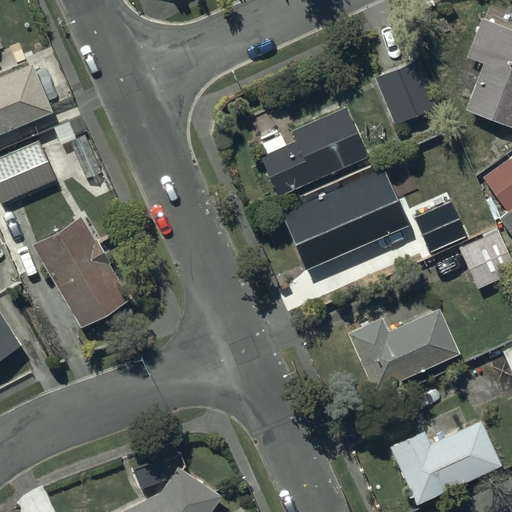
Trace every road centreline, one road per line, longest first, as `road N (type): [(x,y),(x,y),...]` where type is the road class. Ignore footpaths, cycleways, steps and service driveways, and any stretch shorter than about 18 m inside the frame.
road 1 (residential): [(133,86),(245,349)]
road 2 (residential): [(245,349),(36,428),(0,450)]
road 3 (residential): [(133,86),(324,0)]
road 4 (residential): [(245,349),(317,511)]
